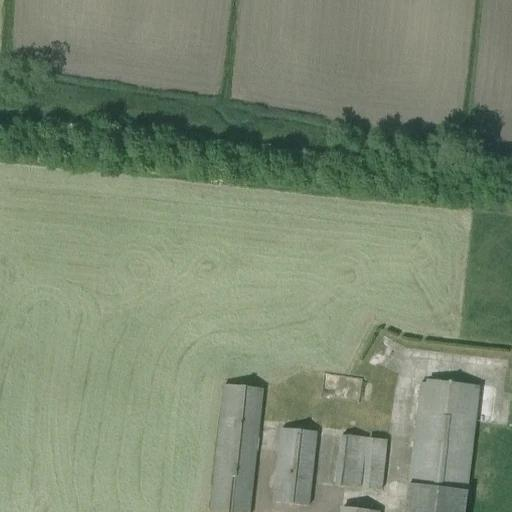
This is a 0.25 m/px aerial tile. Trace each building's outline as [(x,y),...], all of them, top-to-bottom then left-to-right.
[(418,384),(402,511),(463,511),(478,392),(418,384)] [(221,385),(207,511),(249,511),(262,389),(221,385)] [(279,429),(272,503),(307,507),(315,433),(279,429)] [(339,436),(333,486),(358,490),(363,439),(339,436)] [(361,481),(360,488),(379,491),(380,483),(385,440),(366,438),(361,481)]
